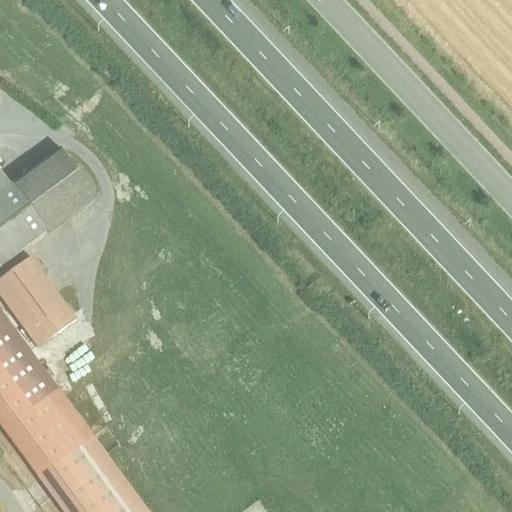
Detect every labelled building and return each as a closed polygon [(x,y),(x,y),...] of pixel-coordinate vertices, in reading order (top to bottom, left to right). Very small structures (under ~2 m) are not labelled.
[(50,235),(99,199),(62,148),(12,185),(0,170),(0,269),(0,270),(48,232),(50,235)] [(98,275),(115,297),(165,259),(149,237),(98,275)] [(31,258),(0,280),(0,296),(38,350),(77,322),(31,258)] [(110,307),(62,349),(83,373),(131,330),(110,307)] [(149,511),(0,308),(0,423),(64,511),(149,511)]
